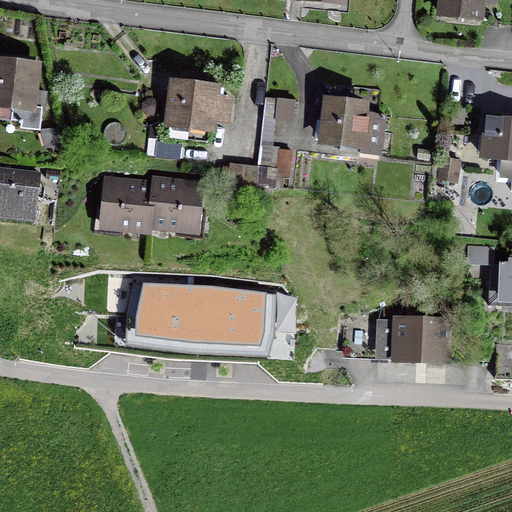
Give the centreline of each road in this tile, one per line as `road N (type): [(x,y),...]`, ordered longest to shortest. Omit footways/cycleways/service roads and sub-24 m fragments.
road 1 (residential): [(511,400),(101,385),(0,365)]
road 2 (residential): [(30,0),(402,48)]
road 3 (track): [(151,511),(101,385)]
